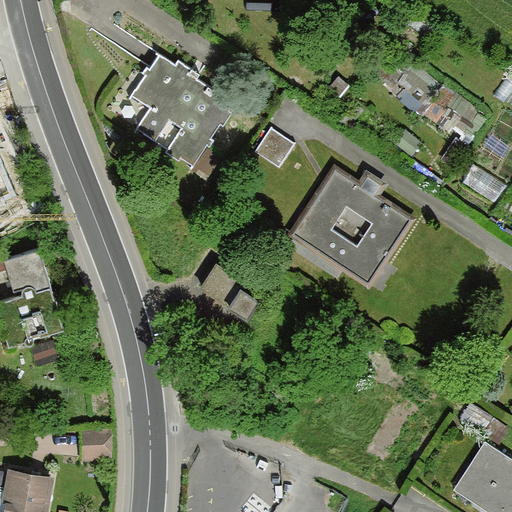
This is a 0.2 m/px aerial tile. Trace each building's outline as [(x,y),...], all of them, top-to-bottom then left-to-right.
[(235,101),(160,53),(155,61),(133,96),(152,108),(138,129),(156,140),(170,120),(183,128),(168,151),(192,167),(235,101)] [(469,108),(443,91),(423,121),(448,138),(469,108)] [(296,143),(272,127),(257,151),(281,167),(296,143)] [(499,196),(508,181),(483,166),(473,181),(499,196)] [(363,184),(338,167),(294,234),(319,251),(333,229),(348,206),(363,184)] [(416,219),(363,184),(348,206),(373,223),(358,245),(333,229),(319,251),(372,286),(416,219)] [(0,307),(11,342),(68,324),(42,245),(7,256),(19,293),(0,299),(0,307)] [(242,278),(216,261),(201,283),(226,301),(239,282),(242,278)] [(239,282),(226,301),(247,314),(259,295),(239,282)] [(110,427),(82,428),(83,458),(111,457),(110,427)] [(511,511),(511,457),(487,442),(455,491),(488,511),(511,511)] [(49,511),(56,473),(9,465),(1,511),(49,511)] [(317,511),(318,511),(285,490),(271,511),(317,511)]
